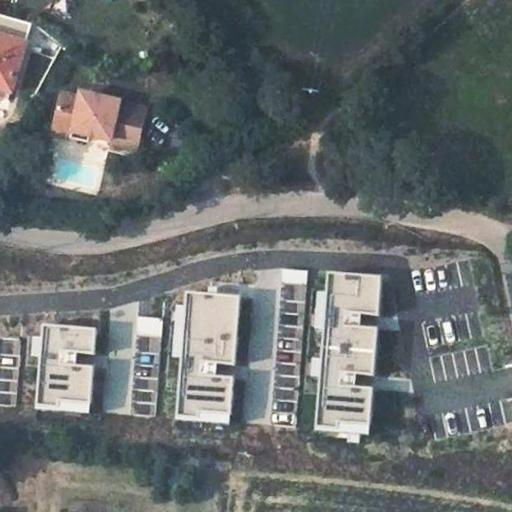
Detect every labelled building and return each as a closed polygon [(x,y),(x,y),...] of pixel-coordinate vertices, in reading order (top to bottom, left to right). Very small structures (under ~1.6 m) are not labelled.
[(0,37),(0,88),(11,91),(25,44),(0,37)] [(0,97),(8,100),(11,91),(0,88),(0,97)] [(91,132),(111,135),(109,142),(139,147),(147,106),(117,100),(117,98),(79,90),(77,97),(59,93),(53,125),(91,132)] [(52,132),(89,139),(91,132),(53,125),(52,132)] [(331,272),(318,427),(340,429),(341,423),(372,425),(375,388),(345,385),(346,373),(376,375),(380,328),(350,325),(351,313),(381,315),(384,277),(331,272)] [(189,292),(180,417),(202,419),(203,412),(233,414),(236,377),(206,375),(207,362),(237,364),(242,296),(189,292)] [(39,406),(62,408),(62,401),(93,404),(96,366),(66,364),(67,352),(97,354),(99,328),(46,324),(39,406)] [(62,401),(62,408),(92,410),(93,404),(62,401)] [(203,412),(202,419),(233,421),(233,414),(203,412)] [(341,423),(340,429),(371,432),(372,425),(341,423)]
